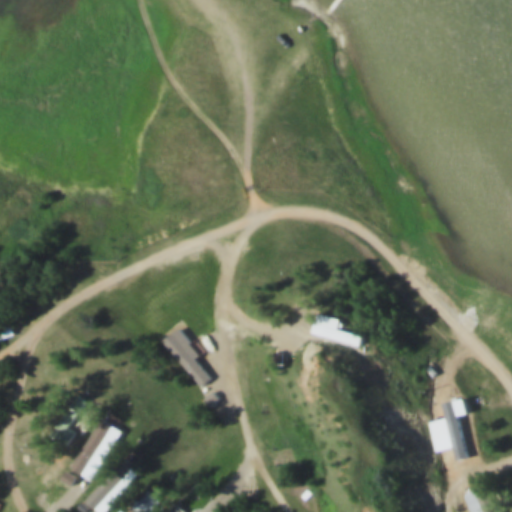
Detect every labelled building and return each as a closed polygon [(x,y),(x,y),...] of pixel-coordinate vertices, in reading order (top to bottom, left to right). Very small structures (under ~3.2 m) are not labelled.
[(0,285),(0,330),(15,325),(0,285)] [(324,309),(318,332),(365,345),(368,333),(343,326),(346,315),(324,309)] [(181,318),(165,332),(205,374),(214,366),(195,345),(201,340),(181,318)] [(82,386),(96,398),(65,436),(50,425),(82,386)] [(454,408),(444,411),(457,452),(467,448),(454,408)] [(102,416),(111,422),(86,458),(78,452),(102,416)] [(142,463),(126,449),(89,491),(104,505),(142,463)] [(36,486),(44,480),(54,492),(46,498),(36,486)] [(151,480),(161,489),(147,505),(137,496),(151,480)] [(487,511),(475,484),(463,489),(473,511),(487,511)]
